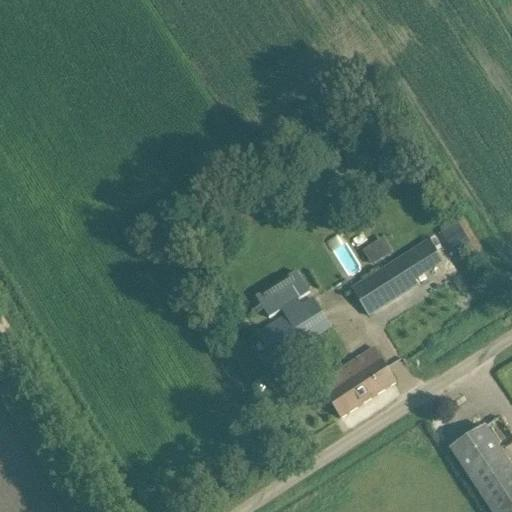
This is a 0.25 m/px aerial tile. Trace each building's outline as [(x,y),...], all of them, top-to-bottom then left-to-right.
[(450,252),(465,245),(455,225),(440,233),(450,252)] [(368,267),(391,254),(382,239),(360,251),(368,267)] [(354,289),(371,316),(419,286),(402,259),(354,289)] [(258,338),(275,364),(331,327),(314,302),(258,338)] [(319,386),(341,420),(396,385),(374,350),(319,386)] [(490,511),(511,511),(511,469),(485,428),(451,451),(490,511)]
